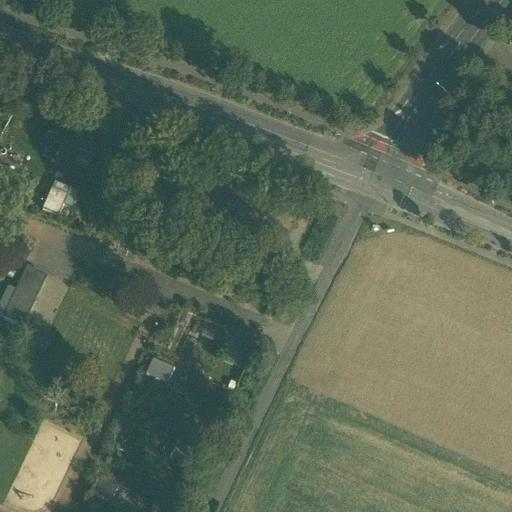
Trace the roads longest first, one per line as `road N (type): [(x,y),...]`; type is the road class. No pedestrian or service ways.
road 1 (tertiary): [(0,34),(370,178)]
road 2 (tertiary): [(370,178),(494,0)]
road 3 (residential): [(212,511),(295,342)]
road 4 (residential): [(370,178),(295,342)]
road 5 (tertiary): [(370,178),(511,236)]
